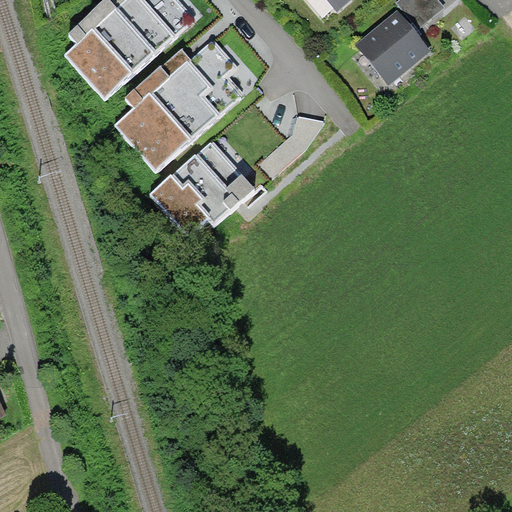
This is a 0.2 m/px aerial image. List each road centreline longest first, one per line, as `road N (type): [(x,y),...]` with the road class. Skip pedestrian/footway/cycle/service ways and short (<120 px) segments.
road 1 (residential): [(62,511),(0,265)]
road 2 (residential): [(241,0),(349,122)]
